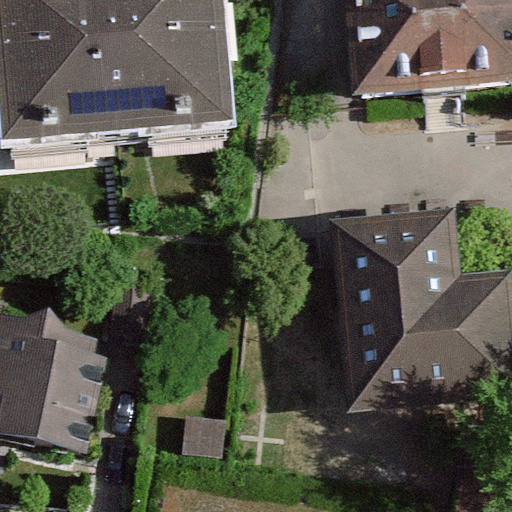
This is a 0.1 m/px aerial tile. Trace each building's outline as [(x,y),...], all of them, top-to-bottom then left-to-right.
[(228,0),(3,0),(13,150),(238,136),(228,0)] [(511,0),(354,0),(358,93),(511,87),(511,0)] [(465,214),(334,223),(348,424),(511,412),(511,276),(469,279),(465,214)] [(113,346),(0,328),(0,399),(5,400),(0,434),(0,439),(96,454),(113,346)] [(232,428),(191,427),(189,467),(231,468),(232,428)] [(511,511),(511,473),(461,468),(456,511),(511,511)]
